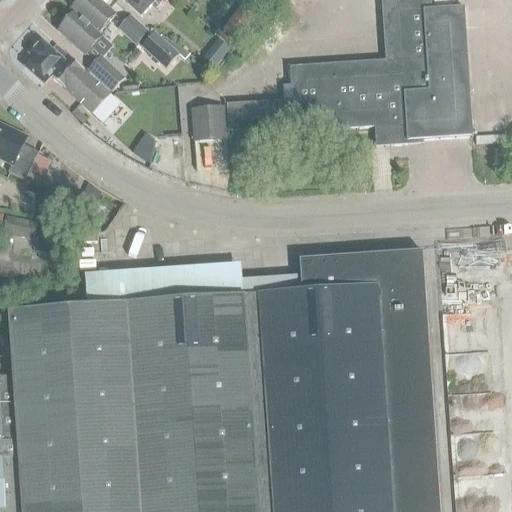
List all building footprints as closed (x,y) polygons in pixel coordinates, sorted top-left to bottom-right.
[(96,35),(97,34),(114,15),(97,0),(78,0),(69,11),(72,14),(96,35)] [(119,0),(120,1),(121,0),(130,9),(140,18),(155,0),(119,0)] [(430,11),(429,0),(379,0),(383,62),(287,69),(288,87),(289,101),(291,134),(372,129),(373,140),(382,140),(383,148),(406,146),(406,143),(471,138),(464,8),(430,11)] [(100,37),(97,34),(96,35),(72,14),(56,31),(83,56),(100,37)] [(148,32),(130,16),(118,29),(136,45),(148,32)] [(178,57),(154,35),(140,49),(165,72),(178,57)] [(50,51),(39,42),(28,55),(32,59),(24,68),(43,85),(50,78),(92,116),(108,95),(54,47),(50,51)] [(215,73),(229,54),(217,45),(203,64),(215,73)] [(122,80),(98,58),(86,71),(110,93),(122,80)] [(0,162),(10,168),(7,174),(23,182),(37,155),(20,146),(24,138),(0,126),(0,162)] [(226,168),(223,136),(191,138),(194,170),(226,168)] [(99,202),(101,195),(88,185),(83,197),(99,202)] [(70,200),(45,194),(39,218),(64,224),(70,200)] [(96,214),(98,204),(82,200),(79,210),(96,214)] [(37,224),(6,218),(3,236),(34,242),(37,224)] [(53,235),(54,226),(42,224),(40,232),(53,235)] [(94,232),(77,231),(77,242),(94,242),(94,232)] [(18,456),(0,457),(0,511),(438,511),(421,255),(299,263),(301,293),(11,312),(14,376),(18,456)] [(0,457),(18,456),(14,376),(0,376),(0,457)]
